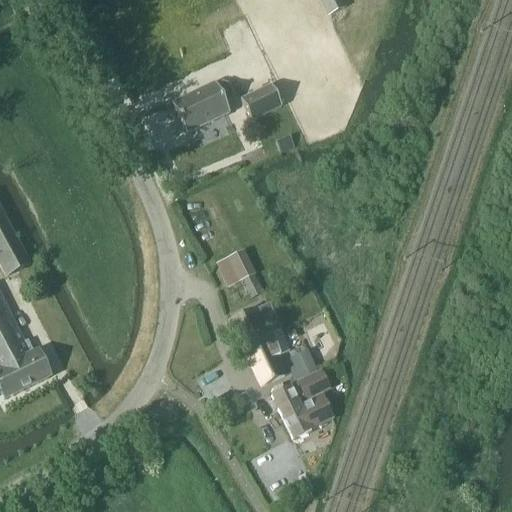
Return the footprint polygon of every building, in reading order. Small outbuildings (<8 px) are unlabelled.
[(349,13),(342,0),(324,0),(334,20),(349,13)] [(212,86),(170,106),(186,138),(228,118),(224,107),(230,104),(231,99),(226,87),(221,86),(215,89),(212,86)] [(274,90),(259,96),(243,104),(253,126),(284,112),(284,111),(274,90)] [(0,213),(0,271),(4,280),(28,267),(22,256),(15,243),(0,213)] [(241,254),(225,262),(237,286),(253,278),(241,254)] [(254,281),(241,288),(250,309),(264,302),(254,281)] [(25,344),(23,346),(0,300),(0,394),(4,402),(48,382),(35,355),(32,356),(25,344)] [(267,308),(228,326),(241,352),(275,336),(280,334),(267,308)] [(275,336),(241,352),(261,390),(284,379),(275,362),(280,359),(272,343),(277,340),(275,336)] [(313,367),(285,381),(289,390),(318,376),(313,367)] [(299,387),(271,401),(292,443),(328,426),(328,425),(329,424),(319,403),(328,398),(318,378),(299,387)]
